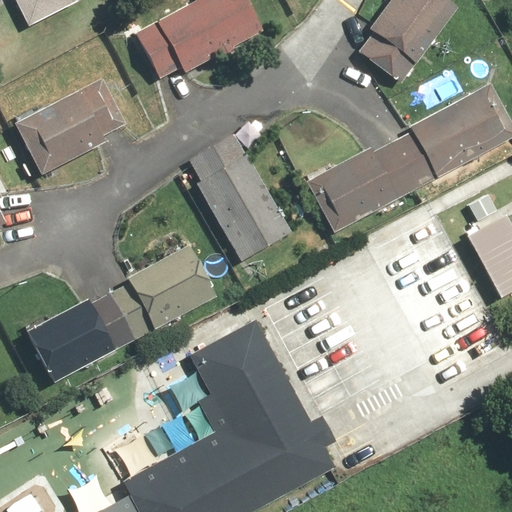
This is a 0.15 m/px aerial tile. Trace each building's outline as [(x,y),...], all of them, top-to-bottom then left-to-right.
[(76,0),(12,0),(26,27),(77,0),(76,0)] [(241,0),(200,0),(133,37),(158,83),(179,71),(181,76),(260,33),(241,0)] [(390,0),(367,32),(372,35),(357,55),(401,87),(457,10),(443,0),(390,0)] [(100,79),(12,126),(39,177),(105,142),(102,136),(124,124),(100,79)] [(511,129),(488,84),(408,127),(435,180),(511,139),(511,129)] [(231,135),(187,161),(199,181),(193,185),(240,263),(290,233),(231,135)] [(369,147),(303,183),(313,201),(324,195),(331,209),(321,215),(331,233),(430,181),(406,135),(372,152),(369,147)] [(511,227),(506,216),(465,238),(498,299),(511,291),(511,227)] [(187,246),(124,280),(153,331),(215,297),(187,246)] [(83,297),(23,332),(51,387),(145,334),(119,288),(88,306),(83,297)] [(96,511),(258,511),(335,472),(257,324),(191,359),(233,440),(96,511)]
